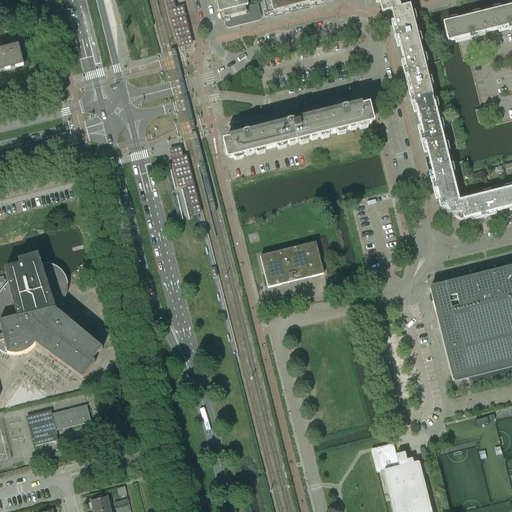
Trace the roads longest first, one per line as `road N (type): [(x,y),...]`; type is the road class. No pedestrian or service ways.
road 1 (residential): [(128,118),(221,96),(275,103),(381,77)]
road 2 (secondary): [(105,124),(154,304),(181,352)]
road 3 (secondary): [(181,352),(180,320),(128,118)]
road 4 (unclassified): [(321,511),(274,327)]
road 5 (residential): [(274,327),(401,293),(431,245)]
road 6 (residential): [(381,77),(431,245)]
road 7 (secondary): [(231,511),(181,352)]
road 8 (unclassified): [(242,60),(217,76),(123,97)]
road 9 (residential): [(359,26),(267,45),(242,60)]
